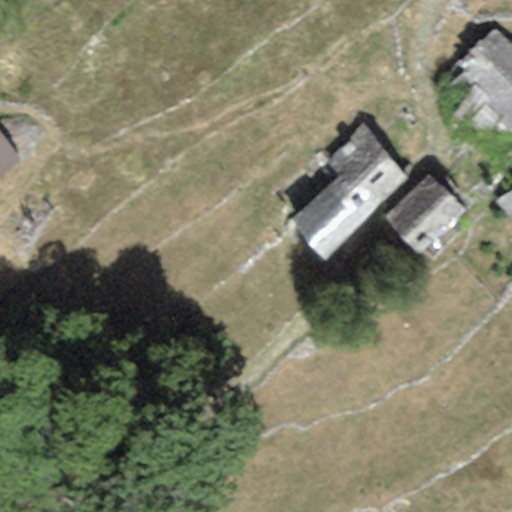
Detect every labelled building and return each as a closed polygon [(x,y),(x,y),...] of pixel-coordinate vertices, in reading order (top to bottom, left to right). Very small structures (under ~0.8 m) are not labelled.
[(511,53),(490,32),(462,60),(479,77),(441,116),(471,145),(492,124),(511,143),(511,53)] [(402,171),(363,127),(325,161),(336,174),(291,214),(318,245),(402,171)] [(0,130),(0,161),(15,149),(0,130)] [(457,201),(428,174),(391,213),(420,240),(457,201)] [(511,181),(494,198),(511,217),(511,181)]
